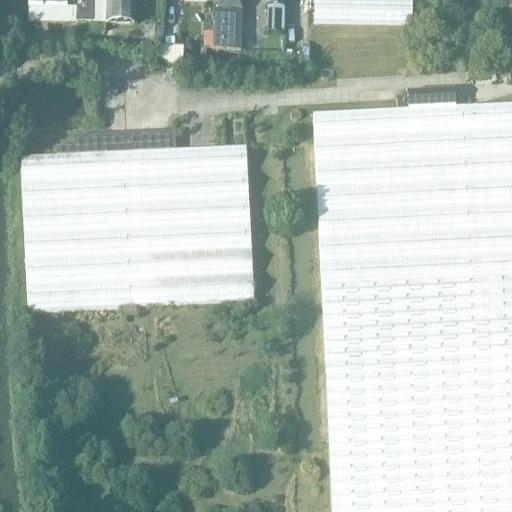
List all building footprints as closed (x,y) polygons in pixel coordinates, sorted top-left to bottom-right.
[(91,24),(91,0),(75,0),(75,24),(91,24)] [(131,0),(110,0),(110,12),(110,25),(131,25),(131,0)] [(216,0),(216,10),(213,10),(212,53),(240,53),(240,0),(216,0)] [(283,0),(263,0),(264,9),(283,9),(283,0)] [(411,25),(411,0),(314,0),(314,24),(411,25)] [(511,0),(501,1),(503,41),(511,40),(511,0)] [(406,94),(406,101),(395,101),(396,112),(312,116),(328,441),(328,443),(331,511),(511,511),(511,106),(455,109),(454,91),(406,94)] [(173,134),(126,136),(72,139),(73,150),(54,151),(55,158),(20,160),(28,314),(253,303),(245,149),(174,153),(173,134)]
